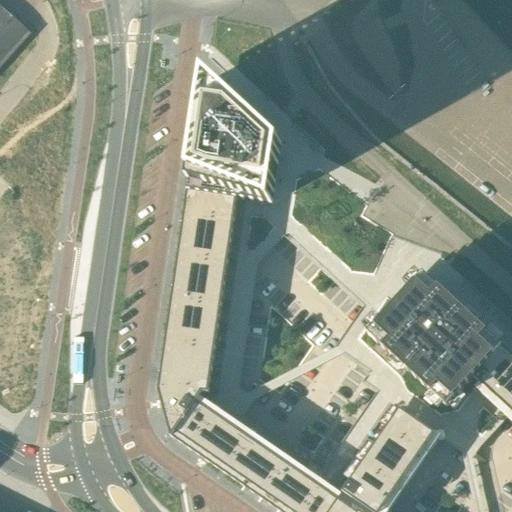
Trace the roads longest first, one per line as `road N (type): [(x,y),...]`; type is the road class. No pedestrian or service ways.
road 1 (residential): [(244,511),(154,450),(136,411),(195,0)]
road 2 (secondary): [(91,350),(126,106)]
road 3 (residential): [(0,118),(52,67),(58,45),(54,27),(22,0)]
